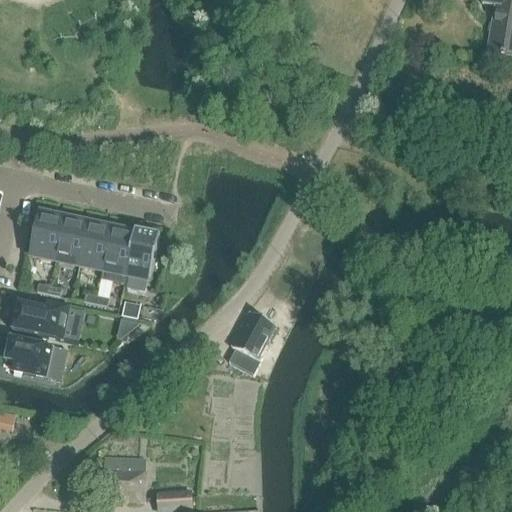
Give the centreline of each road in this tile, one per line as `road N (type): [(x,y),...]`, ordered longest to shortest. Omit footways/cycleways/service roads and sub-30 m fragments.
road 1 (residential): [(10,511),(250,291),(285,236),(398,0)]
road 2 (residential): [(0,174),(174,211)]
